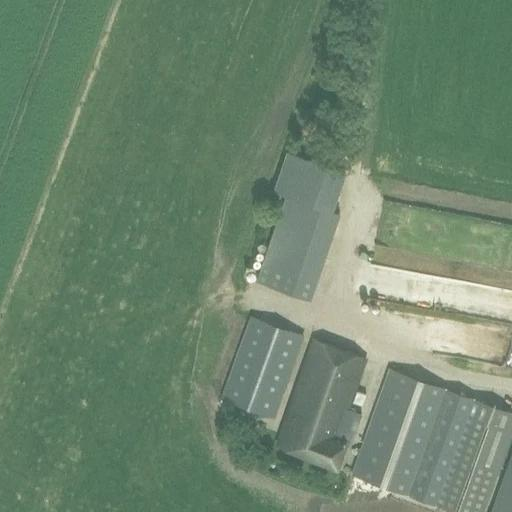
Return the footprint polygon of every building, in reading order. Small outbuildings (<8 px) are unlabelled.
[(339,212),(286,194),(257,280),(310,299),(339,212)] [(404,233),(405,208),(392,207),(391,233),(404,233)] [(222,398),(273,417),(303,334),(251,316),(222,398)] [(364,359),(314,339),(278,445),(338,468),(347,444),(351,445),(361,414),(347,409),(364,359)] [(413,498),(451,391),(387,368),(349,474),(413,498)] [(430,502),(455,511),(483,511),(511,434),(511,467),(496,511),(511,511),(511,411),(469,395),(430,502)]
